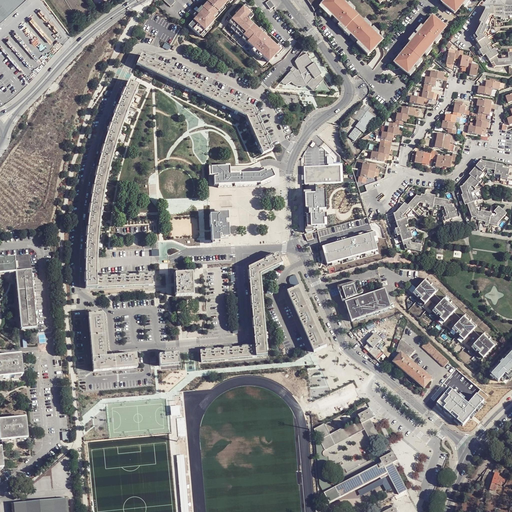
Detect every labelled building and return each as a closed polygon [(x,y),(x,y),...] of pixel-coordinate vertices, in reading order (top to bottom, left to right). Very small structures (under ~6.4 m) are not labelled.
[(0,0),(0,21),(23,0),(0,0)] [(231,0),(209,0),(188,26),(200,36),(231,0)] [(312,6),(315,11),(322,3),(323,4),(326,1),(325,0),(307,0),(309,1),(312,6)] [(326,0),(326,1),(323,4),(328,9),(327,10),(333,16),(335,18),(338,21),(340,24),(341,23),(346,29),(358,18),(352,12),(353,12),(341,0),(326,0)] [(444,0),(441,4),(450,11),(452,8),(456,11),(460,5),(461,6),(466,0),(444,0)] [(511,4),(487,7),(480,20),(482,22),(475,35),(479,42),(477,43),(480,50),(479,50),(482,56),(484,55),(487,59),(489,59),(494,66),(497,65),(509,65),(510,66),(511,66),(511,65),(511,50),(509,51),(510,53),(505,53),(505,57),(499,57),(498,50),(489,37),(491,35),(488,33),(492,27),(490,26),(493,20),(504,19),(504,22),(510,21),(510,19),(511,18),(511,4)] [(251,13),(244,7),(232,19),(239,26),(247,18),(251,13)] [(153,16),(147,25),(152,27),(159,16),(157,14),(155,17),(153,16)] [(411,44),(406,49),(418,59),(423,54),(424,54),(438,36),(437,36),(442,30),(438,27),(441,24),(432,17),(425,26),(425,25),(422,28),(417,34),(415,37),(413,40),(410,43),(411,44)] [(282,49),(247,18),(239,26),(247,33),(244,35),(249,40),(247,42),(270,62),(282,49)] [(358,18),(346,29),(351,34),(351,35),(353,37),(356,40),(358,43),(364,48),(365,48),(370,53),(377,46),(381,42),(376,37),(377,36),(363,22),(363,23),(358,18)] [(340,24),(338,26),(343,31),(346,29),(341,23),(340,24)] [(370,53),(365,48),(364,48),(362,50),(367,56),(370,53)] [(394,64),(406,74),(411,68),(412,68),(414,66),(419,60),(418,59),(406,49),(401,55),(401,54),(400,55),(398,58),(399,58),(394,64)] [(291,73),(280,82),(282,86),(284,85),(285,86),(290,83),(294,85),(296,86),(301,87),(304,86),(307,85),(313,91),(324,82),(321,77),(322,76),(315,64),(314,65),(308,59),(310,57),(308,54),(298,60),(297,58),(294,63),(298,72),(296,73),(295,71),(292,68),(290,72),(291,73)] [(141,55),(136,65),(245,118),(262,155),(272,150),(269,142),(259,120),(254,109),(241,103),(223,94),(205,85),(186,76),(168,67),(150,59),(141,55)] [(469,77),(471,77),(473,67),(474,59),(462,56),(455,55),(455,57),(448,55),(446,66),(453,67),(454,60),(461,62),(460,68),(470,71),(469,77)] [(412,68),(411,68),(406,74),(409,76),(414,70),(412,68)] [(443,80),(443,79),(444,75),(430,73),(429,80),(425,79),(422,99),(420,101),(410,99),(409,105),(422,107),(423,104),(426,105),(427,102),(431,103),(432,94),(430,94),(431,88),(435,88),(436,82),(442,83),(443,80)] [(86,288),(97,287),(96,277),(96,273),(96,263),(97,248),(98,236),(99,225),(100,215),(102,201),(104,191),(106,180),(109,169),(112,158),(116,143),(119,134),(124,121),(139,86),(128,81),(123,92),(116,110),(109,128),(103,148),(97,169),(93,188),(93,219),(87,230),(86,253),(85,277),(86,288)] [(491,90),(499,92),(500,84),(486,82),(485,85),(483,84),(482,88),(491,90)] [(491,90),(482,88),(475,87),(474,92),(478,92),(477,96),(490,99),(491,90)] [(508,127),(511,125),(511,94),(505,97),(508,105),(511,103),(511,109),(510,110),(511,116),(511,117),(503,121),(505,125),(507,124),(508,127)] [(489,112),(493,113),(494,108),(490,108),(490,104),(477,101),(476,108),(479,108),(474,129),(468,128),(467,136),(480,138),(481,134),(484,134),(486,124),(483,123),(485,118),(488,118),(489,112)] [(364,131),(378,113),(370,107),(356,126),(364,131)] [(465,109),(461,108),(461,109),(454,108),(452,117),(446,116),(445,123),(442,122),(441,129),(448,130),(447,134),(454,136),(455,131),(451,131),(453,125),(455,126),(456,118),(460,119),(461,115),(464,116),(465,109)] [(396,115),(395,125),(403,126),(403,124),(406,124),(407,118),(417,119),(418,115),(414,114),(415,111),(402,109),(400,116),(396,115)] [(398,136),(399,130),(397,129),(393,124),(389,123),(387,134),(382,133),(378,154),(372,152),(371,160),(383,162),(384,159),(387,160),(390,149),(387,148),(388,141),(391,142),(393,135),(398,136)] [(355,141),(361,132),(354,127),(348,136),(355,141)] [(433,149),(438,150),(447,151),(450,137),(436,135),(436,138),(433,138),(432,144),(435,145),(433,149)] [(448,168),(450,162),(451,159),(445,158),(447,151),(438,150),(438,154),(435,152),(434,152),(431,152),(430,155),(416,153),(415,155),(413,155),(411,162),(428,165),(429,162),(436,163),(435,167),(442,168),(442,167),(448,168)] [(511,167),(479,162),(470,174),(468,175),(470,176),(462,187),(459,188),(462,195),(461,196),(464,206),(466,205),(471,217),(471,219),(478,221),(478,224),(484,225),(484,228),(488,228),(488,225),(497,226),(497,224),(505,214),(498,207),(493,212),(491,212),(490,213),(481,211),(481,208),(479,208),(477,201),(479,201),(477,197),(475,198),(473,192),(474,191),(473,189),(478,183),(480,185),(482,182),(486,175),(493,175),(493,179),(500,180),(499,182),(506,183),(507,180),(511,181),(511,167)] [(363,164),(362,171),(360,178),(373,180),(374,177),(377,178),(379,170),(375,169),(376,166),(363,164)] [(229,165),(210,166),(211,175),(213,174),(213,184),(217,184),(217,186),(260,185),(271,180),(270,178),(274,176),(271,168),(265,171),(264,169),(257,172),(240,173),(240,171),(229,171),(229,165)] [(305,181),(302,181),(302,186),(309,185),(315,185),(341,184),(341,167),(304,168),(305,181)] [(315,185),(309,185),(310,193),(303,193),(304,217),(307,217),(307,230),(314,230),(318,230),(318,228),(325,228),(325,221),(327,221),(327,215),(324,215),(323,211),(327,211),(326,192),(316,193),(315,189),(315,185)] [(393,231),(396,237),(397,237),(399,243),(402,242),(404,250),(407,250),(420,253),(423,242),(418,241),(417,244),(411,243),(410,240),(412,239),(406,219),(408,219),(407,216),(412,211),(414,214),(418,210),(415,207),(418,203),(423,204),(422,207),(429,208),(428,211),(431,212),(432,209),(437,210),(438,207),(443,208),(444,211),(441,212),(443,219),(441,219),(442,222),(457,218),(454,208),(452,208),(450,201),(447,201),(434,199),(435,196),(425,194),(424,196),(416,194),(416,197),(407,206),(404,204),(395,214),(393,215),(395,223),(393,224),(395,230),(393,231)] [(219,242),(219,239),(226,238),(225,213),(215,214),(215,215),(211,215),(211,220),(209,220),(209,227),(210,227),(211,242),(219,242)] [(377,237),(375,232),(322,248),(327,266),(378,251),(376,243),(374,238),(377,237)] [(312,233),(308,235),(305,236),(308,242),(314,240),(312,233)] [(256,347),(257,357),(268,356),(261,275),(283,264),(278,254),(270,259),(249,269),(250,275),(252,299),(254,323),(255,341),(256,347)] [(0,271),(16,270),(14,255),(4,256),(0,256),(0,271)] [(30,269),(16,270),(20,328),(35,326),(34,316),(33,298),(31,278),(30,269)] [(174,273),(175,297),(192,296),(191,273),(174,273)] [(96,277),(97,287),(97,288),(152,286),(152,275),(96,277)] [(427,279),(413,294),(418,299),(420,297),(422,299),(420,301),(424,305),(436,292),(430,287),(432,285),(427,279)] [(340,288),(345,303),(363,297),(358,282),(340,288)] [(288,292),(314,353),(327,347),(322,336),(313,317),(304,296),(300,287),(288,292)] [(345,303),(351,322),(391,309),(385,290),(363,297),(345,303)] [(446,297),(432,312),(437,317),(439,315),(441,317),(439,319),(444,323),(455,311),(450,305),(452,302),(446,297)] [(450,305),(455,311),(458,308),(452,302),(450,305)] [(88,315),(93,372),(137,368),(135,354),(126,355),(108,357),(106,357),(105,347),(103,323),(102,313),(88,315)] [(466,315),(452,330),(457,335),(459,333),(461,335),(459,337),(463,341),(475,328),(469,323),(471,320),(466,315)] [(485,333),(471,348),(476,353),(478,351),(480,353),(478,355),(483,359),(494,347),(488,341),(491,339),(485,333)] [(364,348),(377,361),(384,354),(381,351),(376,346),(382,340),(375,334),(367,342),(368,344),(364,348)] [(387,344),(382,340),(376,346),(381,351),(387,344)] [(401,342),(393,363),(401,354),(408,360),(415,351),(403,342),(402,341),(401,341),(401,342)] [(428,341),(423,346),(445,367),(450,361),(428,341)] [(257,357),(256,347),(247,347),(227,349),(209,351),(200,351),(201,362),(257,357)] [(491,375),(511,352),(511,349),(489,374),(491,375)] [(511,352),(491,375),(498,382),(505,374),(507,376),(511,372),(511,373),(511,352)] [(159,355),(159,366),(178,364),(177,353),(168,354),(159,355)] [(401,354),(393,363),(424,389),(432,379),(408,360),(401,354)] [(0,356),(0,376),(21,375),(19,355),(4,356),(0,356)] [(291,369),(282,379),(294,390),(303,379),(291,369)] [(357,415),(359,419),(365,429),(371,442),(380,437),(371,419),(375,417),(372,412),(371,412),(370,409),(357,415)] [(0,417),(0,438),(14,438),(27,437),(25,416),(0,417)] [(339,430),(330,435),(320,440),(320,441),(325,450),(365,429),(359,419),(342,428),(339,430)] [(330,435),(324,425),(315,430),(320,440),(330,435)] [(61,432),(62,440),(71,440),(71,431),(61,432)] [(319,485),(324,494),(334,488),(330,479),(328,456),(327,457),(325,457),(324,456),(323,455),(323,453),(323,452),(324,451),(325,450),(320,441),(317,443),(319,485)] [(380,459),(382,463),(388,473),(399,495),(407,491),(393,464),(398,461),(395,455),(394,456),(392,453),(380,459)] [(382,463),(335,488),(341,498),(388,473),(382,463)] [(494,475),(490,489),(496,491),(498,485),(501,486),(502,482),(505,482),(506,479),(494,475)] [(341,498),(335,488),(334,488),(324,494),(329,504),(341,498)] [(68,511),(67,499),(11,505),(11,511),(68,511)]
